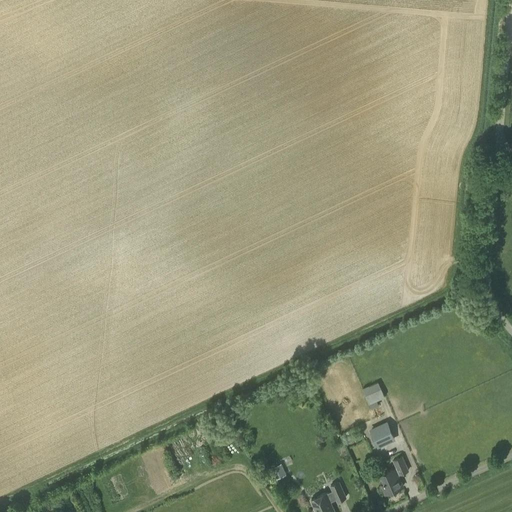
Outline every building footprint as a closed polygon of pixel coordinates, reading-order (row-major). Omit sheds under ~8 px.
[(372,408),(380,404),(377,397),(385,393),(378,380),(362,388),(372,408)] [(381,416),(366,420),(368,427),(383,422),(381,416)] [(378,448),(396,440),(387,421),(369,429),(378,448)] [(385,494),(403,486),(398,474),(409,470),(402,456),(393,460),(397,467),(381,474),(385,484),(381,486),(385,494)] [(271,463),(273,477),(285,475),(283,460),(271,463)] [(346,497),(339,482),(331,485),(333,491),(326,493),(326,492),(311,499),(316,511),(334,511),(330,502),(337,499),(337,501),(346,497)]
